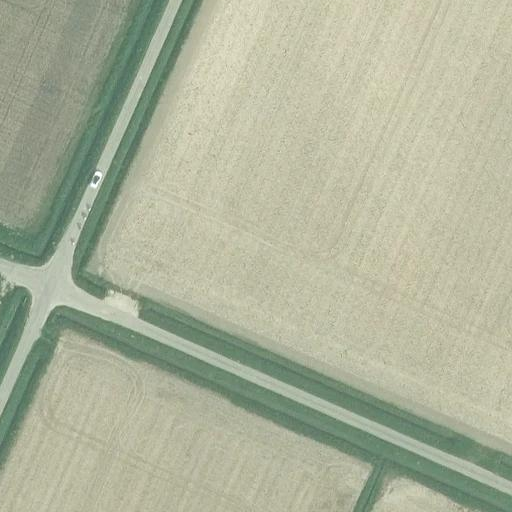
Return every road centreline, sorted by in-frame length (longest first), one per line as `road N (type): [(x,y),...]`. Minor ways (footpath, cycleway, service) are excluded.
road 1 (unclassified): [(511,479),(63,287)]
road 2 (unclassified): [(63,287),(189,0)]
road 3 (unclassified): [(0,434),(63,287)]
